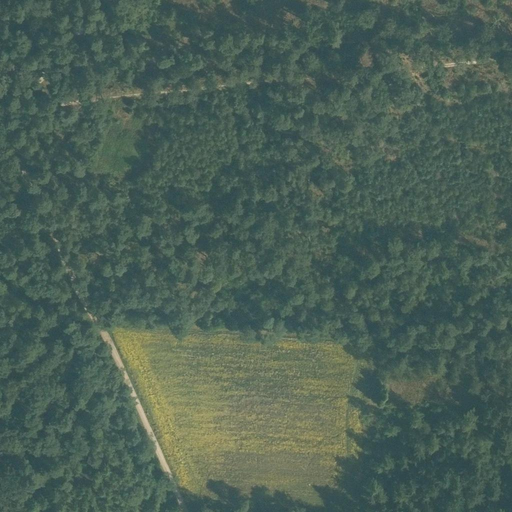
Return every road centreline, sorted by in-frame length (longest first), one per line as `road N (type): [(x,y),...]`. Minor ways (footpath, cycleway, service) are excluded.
road 1 (track): [(0,112),(511,61)]
road 2 (track): [(92,319),(511,348)]
road 3 (track): [(92,319),(0,120)]
road 4 (track): [(184,511),(92,319)]
